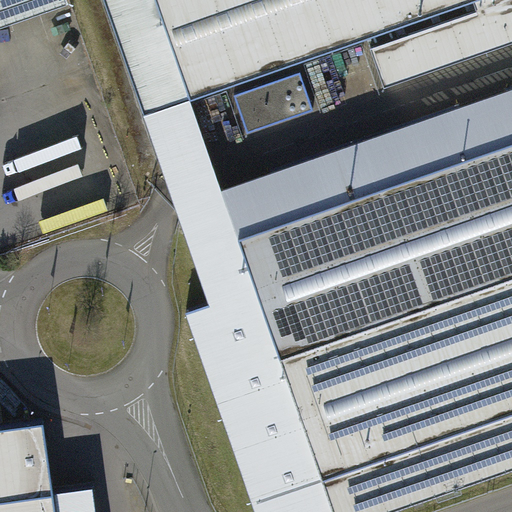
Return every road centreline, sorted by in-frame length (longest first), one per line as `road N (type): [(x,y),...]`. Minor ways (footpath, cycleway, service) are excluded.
road 1 (unclassified): [(157,360),(163,309),(130,264),(76,252),(28,280)]
road 2 (unknown): [(130,264),(254,109)]
road 3 (unclassified): [(193,511),(155,384),(157,360)]
road 4 (unclassified): [(86,404),(135,438),(180,511)]
